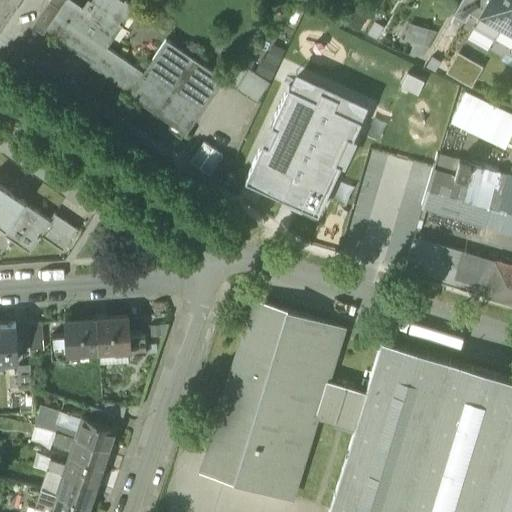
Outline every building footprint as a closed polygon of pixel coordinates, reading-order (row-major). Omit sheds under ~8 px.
[(0,0),(0,19),(12,0),(0,0)] [(89,65),(129,92),(143,72),(106,47),(133,8),(121,0),(91,0),(96,3),(89,12),(70,0),(64,0),(59,8),(45,28),(47,29),(92,60),(89,65)] [(461,0),(453,15),(465,22),(470,13),(478,18),(482,13),(488,0),(461,0)] [(511,0),(488,0),(482,13),(502,24),(511,30),(511,0)] [(32,26),(44,34),(47,29),(45,28),(59,8),(49,1),(32,26)] [(355,8),(346,23),(359,30),(367,16),(355,8)] [(331,11),(324,21),(338,27),(343,17),(331,11)] [(494,38),(502,24),(482,13),(478,18),(474,27),(494,38)] [(413,42),(409,54),(414,57),(425,53),(437,32),(409,23),(404,39),(413,42)] [(510,47),(511,43),(511,30),(502,24),(494,38),(510,47)] [(127,94),(184,133),(222,77),(165,38),(143,72),(129,92),(127,94)] [(255,71),(271,79),(284,49),(272,43),(265,58),(262,56),(255,71)] [(450,60),(441,55),(436,63),(445,69),(450,60)] [(448,71),(468,83),(477,67),(457,56),(448,71)] [(227,82),(256,102),(270,82),(240,62),(227,82)] [(368,104),(295,70),(288,85),(316,97),(320,88),(338,96),(334,106),(361,118),(368,104)] [(407,73),(401,86),(418,94),(424,81),(407,73)] [(262,141),(245,179),(285,197),(317,212),(318,212),(341,162),(335,160),(347,135),(352,137),(361,118),(334,106),(338,96),(320,88),(316,97),(288,85),(288,84),(270,123),(275,125),(267,143),(262,141)] [(511,132),(511,113),(465,91),(450,121),(505,147),(511,132)] [(267,121),(258,139),(262,141),(267,143),(275,125),(270,123),(267,121)] [(344,164),(356,139),(352,137),(347,135),(335,160),(341,162),(344,164)] [(203,141),(190,161),(199,168),(213,148),(203,141)] [(209,174),(223,154),(213,148),(199,168),(209,174)] [(423,206),(511,232),(511,175),(459,160),(459,159),(439,153),(423,206)] [(0,224),(6,229),(24,202),(25,201),(0,184),(0,224)] [(285,197),(283,203),(314,218),(317,212),(285,197)] [(50,219),(24,202),(6,229),(0,224),(0,231),(29,251),(40,235),(51,220),(50,219)] [(40,235),(63,250),(77,228),(54,212),(50,219),(51,220),(40,235)] [(414,236),(412,241),(493,265),(495,260),(414,236)] [(403,271),(484,295),(493,265),(412,241),(403,271)] [(511,264),(495,260),(493,265),(484,295),(511,303),(511,264)] [(316,414),(355,426),(365,392),(327,380),(343,327),(253,299),(201,469),(291,497),(316,414)] [(99,352),(128,350),(127,334),(126,317),(97,319),(99,352)] [(68,354),(99,352),(97,319),(63,321),(64,336),(66,354),(68,354)] [(3,325),(0,324),(0,361),(16,360),(14,322),(3,323),(3,325)] [(29,325),(31,353),(43,352),(41,324),(29,325)] [(167,324),(149,325),(150,337),(163,336),(167,324)] [(144,333),(127,334),(128,350),(128,352),(145,351),(144,333)] [(68,357),(68,354),(66,354),(64,336),(49,337),(50,358),(68,357)] [(328,511),(402,511),(449,359),(381,338),(365,392),(355,426),(328,511)] [(128,350),(99,352),(99,364),(129,362),(128,352),(128,350)] [(402,511),(511,511),(511,378),(449,359),(402,511)] [(16,364),(18,390),(32,389),(30,363),(16,364)] [(32,395),(19,396),(20,412),(33,411),(32,395)] [(106,398),(102,410),(115,414),(121,416),(125,405),(106,398)] [(76,436),(83,416),(41,402),(34,424),(57,430),(76,436)] [(111,425),(115,414),(102,410),(93,407),(90,418),(111,425)] [(83,416),(76,436),(109,447),(116,426),(111,425),(90,418),(83,416)] [(57,430),(34,424),(30,439),(41,440),(51,449),(54,440),(57,430)] [(54,440),(73,447),(76,436),(57,430),(54,440)] [(73,447),(70,455),(103,466),(109,447),(76,436),(73,447)] [(33,464),(47,469),(50,459),(51,456),(36,450),(33,464)] [(67,464),(63,474),(96,485),(103,466),(70,455),(67,464)] [(48,469),(63,474),(67,464),(50,459),(47,469),(48,469)] [(48,469),(42,488),(57,493),(63,474),(48,469)] [(63,474),(57,493),(90,504),(96,485),(63,474)] [(49,511),(50,511),(51,511),(57,493),(42,488),(35,507),(49,511)] [(87,511),(90,504),(57,493),(51,511),(87,511)]
